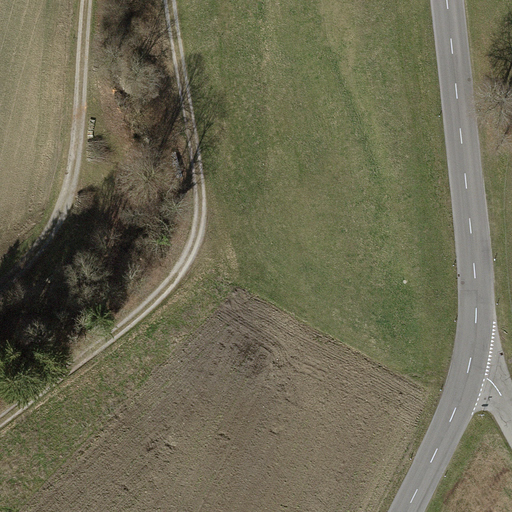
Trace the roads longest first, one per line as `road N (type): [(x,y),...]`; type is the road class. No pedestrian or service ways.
road 1 (track): [(167,0),(194,193),(183,260),(147,302),(0,417)]
road 2 (tertiary): [(447,0),(475,275),(470,363)]
road 3 (track): [(88,0),(71,184),(45,242),(0,290)]
road 4 (tertiary): [(405,511),(470,363)]
